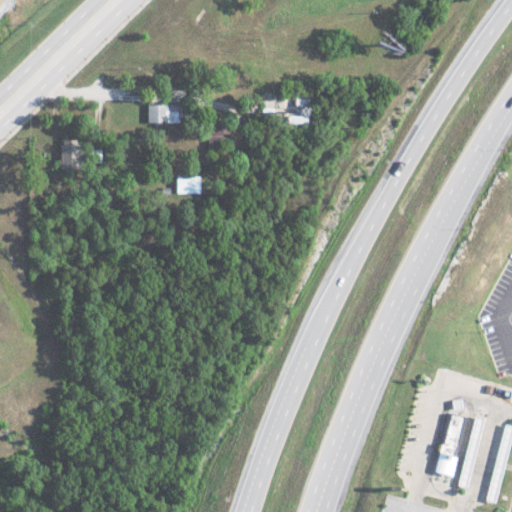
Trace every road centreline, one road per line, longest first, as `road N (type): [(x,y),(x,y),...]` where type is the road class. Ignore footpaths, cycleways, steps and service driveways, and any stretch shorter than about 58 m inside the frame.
road 1 (motorway): [(506,0),(371,219),(299,375),(250,511)]
road 2 (motorway): [(311,511),(424,254),(511,107)]
road 3 (primary): [(0,110),(114,0)]
